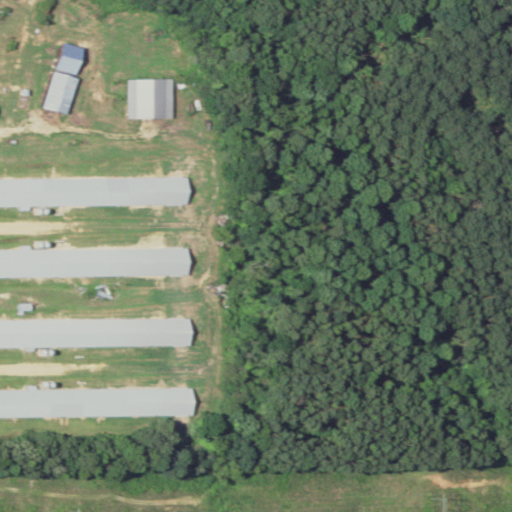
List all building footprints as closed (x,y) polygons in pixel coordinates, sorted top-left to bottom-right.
[(163,79),(124,79),(124,119),(163,119),(163,79)] [(0,206),(177,205),(177,178),(0,179),(0,206)] [(0,277),(179,276),(179,248),(0,249),(0,277)] [(0,347),(179,347),(179,319),(0,320),(0,347)] [(0,390),(0,417),(178,416),(178,389),(0,390)]
